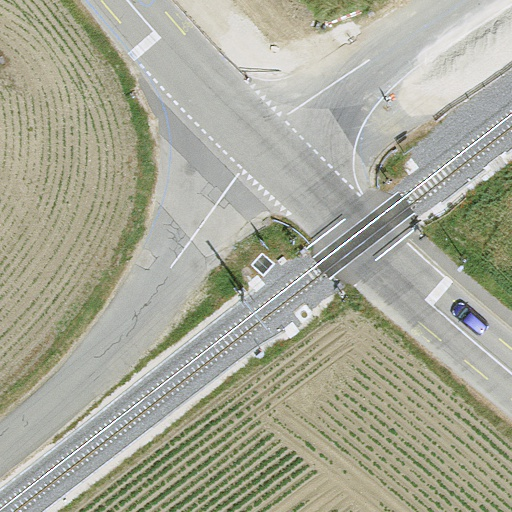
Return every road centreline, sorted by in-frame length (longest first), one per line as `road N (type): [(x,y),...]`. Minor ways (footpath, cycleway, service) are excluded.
road 1 (unclassified): [(0,450),(50,410),(164,279),(262,133)]
road 2 (secondary): [(511,366),(397,269),(262,133)]
road 3 (tertiary): [(262,133),(460,0)]
road 4 (secondary): [(262,133),(131,0)]
